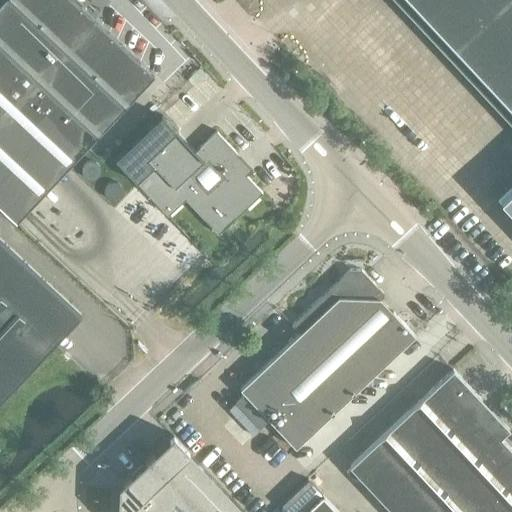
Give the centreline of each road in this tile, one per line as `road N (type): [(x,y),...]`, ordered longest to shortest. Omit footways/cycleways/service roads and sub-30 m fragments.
road 1 (unclassified): [(36,491),(358,192)]
road 2 (unclassified): [(358,192),(175,0)]
road 3 (unclassified): [(511,349),(358,192)]
